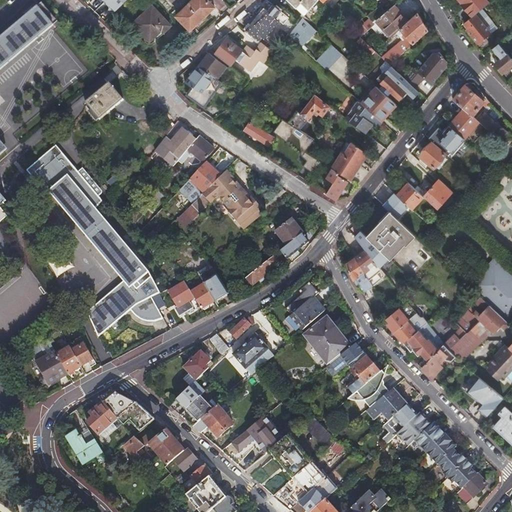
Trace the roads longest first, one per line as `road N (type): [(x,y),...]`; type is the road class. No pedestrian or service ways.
road 1 (residential): [(323,247),(370,329),(511,473)]
road 2 (residential): [(323,247),(268,295),(118,373)]
road 3 (residential): [(278,511),(118,373)]
road 4 (residential): [(472,60),(342,218)]
road 5 (residential): [(118,373),(60,404),(45,424),(53,467),(102,511)]
road 6 (residential): [(184,112),(342,218)]
road 7 (residential): [(252,0),(155,81)]
